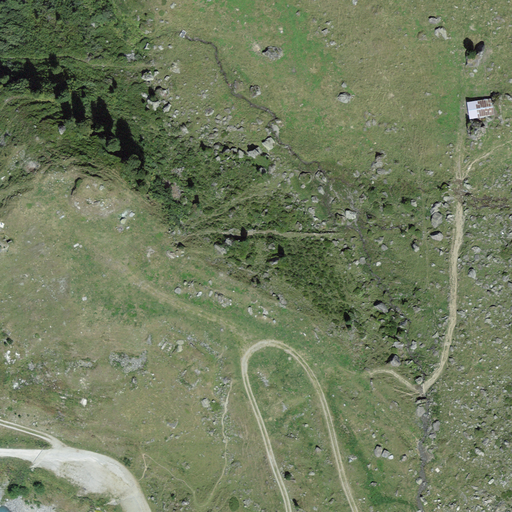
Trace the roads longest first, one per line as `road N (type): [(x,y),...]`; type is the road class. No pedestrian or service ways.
road 1 (track): [(288,511),(245,380),(248,352),(266,342),(291,350),(314,377),(355,511)]
road 2 (unclassified): [(0,452),(102,458),(122,470),(144,511)]
